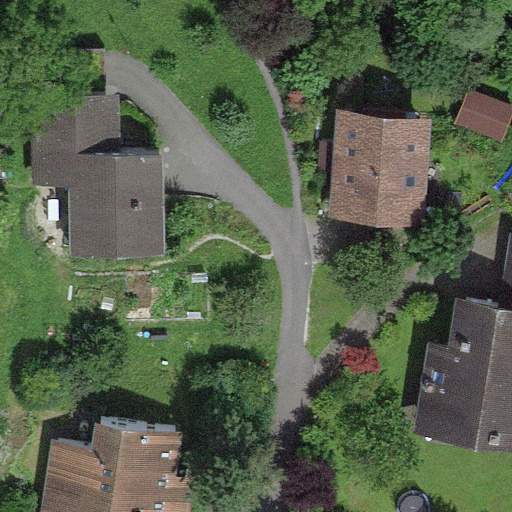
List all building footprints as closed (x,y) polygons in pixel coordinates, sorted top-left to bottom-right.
[(35,43),(36,83),(107,82),(107,42),(35,43)] [(36,83),(32,83),(33,175),(70,174),(71,243),(164,241),(162,137),(121,138),(121,82),(107,82),(36,83)] [(511,114),(511,99),(470,84),(456,120),(503,138),(511,114)] [(433,102),(338,96),(331,211),(425,217),(433,102)] [(511,221),(511,222),(501,288),(511,290),(511,221)] [(511,290),(501,288),(457,282),(449,332),(428,329),(415,420),(511,434),(511,290)] [(92,435),(52,430),(41,511),(191,511),(197,470),(177,467),(183,416),(96,405),(92,435)]
